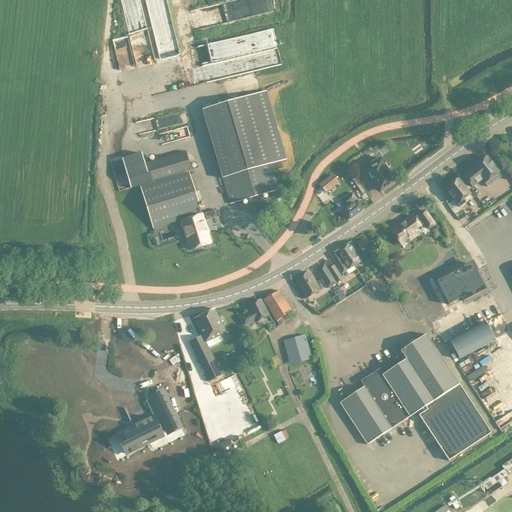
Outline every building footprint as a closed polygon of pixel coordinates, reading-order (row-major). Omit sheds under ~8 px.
[(212,12),(213,19),(226,18),(225,11),(212,12)] [(116,23),(119,41),(171,32),(168,15),(116,23)] [(204,53),(279,38),(276,24),(201,39),(204,53)] [(238,66),(283,55),(279,42),(217,58),(219,67),(237,62),(238,66)] [(102,57),(94,57),(94,71),(102,71),(102,57)] [(286,155),(266,86),(202,105),(212,139),(230,199),(278,185),(272,165),(282,162),(280,156),(286,155)] [(105,118),(106,127),(115,127),(114,118),(105,118)] [(190,119),(165,123),(167,134),(191,129),(190,119)] [(150,177),(190,165),(185,147),(145,159),(150,177)] [(131,183),(150,177),(145,159),(141,148),(122,154),(131,183)] [(473,163),(463,171),(471,182),(481,175),(484,178),(498,168),(486,152),(472,163),(473,163)] [(380,157),(366,167),(379,186),(393,176),(380,157)] [(201,209),(192,176),(189,167),(140,182),(152,224),(180,215),(201,209)] [(331,170),(320,179),(326,187),(337,178),(331,170)] [(355,174),(351,176),(361,191),(365,188),(355,174)] [(445,183),(459,203),(466,198),(463,195),(470,190),(458,174),(445,183)] [(479,183),(470,187),(477,204),(486,199),(479,183)] [(348,215),(363,205),(352,188),(341,195),(346,203),(342,206),(348,215)] [(470,206),(475,202),(470,195),(465,199),(470,206)] [(427,224),(434,219),(424,205),(418,210),(418,211),(414,214),(412,210),(391,225),(400,239),(422,224),(419,221),(424,218),(427,224)] [(210,238),(201,209),(180,215),(189,245),(210,238)] [(356,237),(361,245),(370,240),(365,232),(356,237)] [(342,242),(353,261),(362,255),(350,236),(342,242)] [(342,268),(353,261),(342,242),(333,247),(333,248),(330,250),(342,268)] [(323,257),(328,265),(334,261),(329,253),(323,257)] [(317,268),(326,262),(323,258),(315,264),(317,268)] [(470,258),(436,275),(448,299),(461,292),(462,296),(485,284),(475,263),(473,264),(470,258)] [(328,265),(336,278),(342,273),(334,261),(328,265)] [(326,262),(317,268),(327,284),(335,279),(326,265),(327,264),(326,262)] [(306,293),(320,285),(321,284),(322,282),(319,277),(317,277),(315,278),(308,267),(295,275),(306,293)] [(281,313),(291,307),(278,285),(263,295),(276,316),(279,321),(284,318),(281,313)] [(256,317),(268,310),(260,295),(247,302),(250,306),(239,312),(244,321),(255,315),(256,317)] [(189,337),(209,377),(221,371),(205,338),(227,327),(224,320),(223,321),(214,304),(193,314),(202,331),(189,337)] [(458,354),(495,335),(485,317),(449,336),(458,354)] [(365,384),(364,382),(339,398),(367,439),(426,400),(459,379),(426,329),(400,346),(402,349),(382,363),(380,369),(383,372),(365,384)] [(304,330),(283,336),(290,359),(311,354),(304,330)] [(79,372),(97,368),(92,343),(74,347),(79,372)] [(448,455),(490,427),(459,379),(426,400),(427,402),(417,408),(448,455)] [(134,422),(121,428),(129,443),(131,448),(138,444),(136,439),(138,438),(146,435),(149,433),(150,436),(162,431),(160,426),(165,423),(168,429),(180,423),(162,385),(149,391),(160,413),(155,416),(152,411),(141,417),(133,421),(134,422)] [(235,404),(249,396),(244,388),(231,396),(235,404)] [(253,433),(269,427),(259,401),(247,405),(245,400),(241,401),(253,433)] [(281,434),(293,428),(289,419),(277,425),(281,434)] [(482,474),(464,485),(465,486),(453,494),(451,492),(444,497),(448,503),(456,498),(458,502),(471,494),(474,498),(485,491),(481,485),(487,481),(482,474)]
